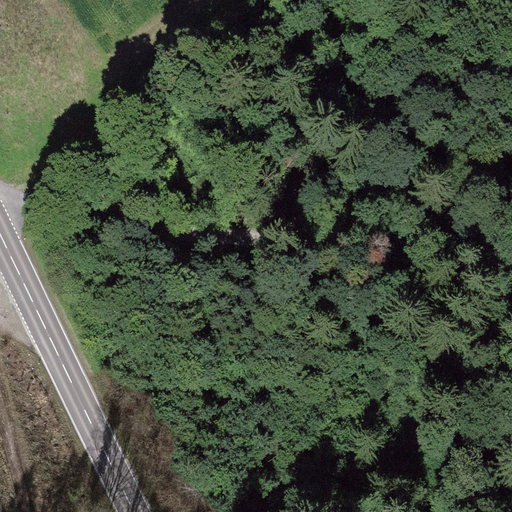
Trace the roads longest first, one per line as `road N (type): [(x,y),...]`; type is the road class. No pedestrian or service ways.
road 1 (track): [(511,260),(163,229),(0,196)]
road 2 (primary): [(136,511),(0,230)]
